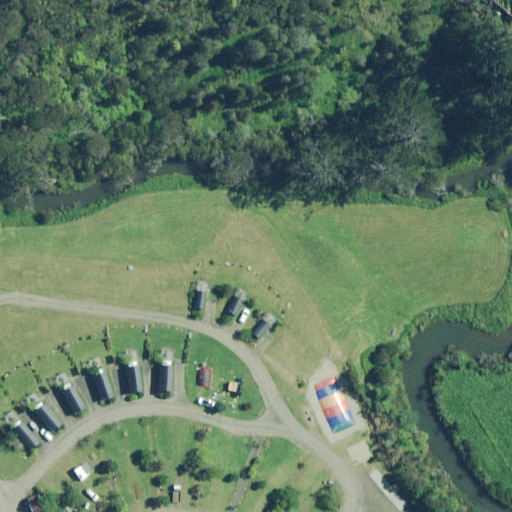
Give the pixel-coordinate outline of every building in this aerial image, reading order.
[(204,286),(193,284),(190,303),(200,305),(204,286)] [(245,299),(237,295),(230,311),(238,315),(245,299)] [(269,325),(262,319),(251,332),(258,338),(269,325)] [(137,360),(125,361),(130,388),(141,386),(137,360)] [(172,360),(160,360),(159,384),(171,384),(172,360)] [(104,368),(92,372),(100,398),(113,393),(104,368)] [(71,382),(60,389),(74,410),(85,403),(71,382)] [(352,419),(338,386),(317,395),(331,428),(352,419)] [(44,399),(34,408),(51,428),(61,420),(44,399)] [(22,418),(13,426),(28,443),(37,436),(22,418)] [(374,458),(365,441),(348,450),(357,467),(374,458)] [(379,470),(370,477),(399,511),(402,511),(409,507),(379,470)]
